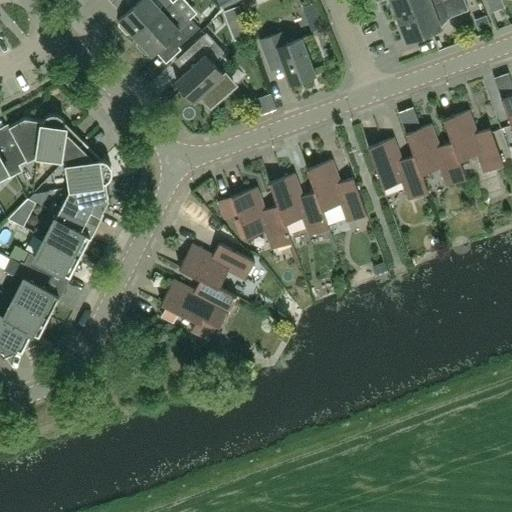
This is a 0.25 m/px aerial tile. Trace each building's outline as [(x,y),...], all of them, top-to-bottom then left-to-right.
[(132,33),(135,36),(172,3),(169,0),(136,0),(138,1),(119,18),(120,20),(119,25),(127,33),(132,33)] [(390,0),(398,20),(433,6),(447,0),(390,0)] [(433,6),(398,20),(406,41),(442,27),(442,26),(451,17),(468,10),(464,0),(447,0),(433,6)] [(145,53),(150,52),(152,55),(171,37),(179,46),(199,27),(191,18),(189,20),(172,3),(135,36),(139,40),(138,45),(145,53)] [(239,3),(224,9),(230,24),(245,18),(239,3)] [(185,73),(177,81),(194,100),(201,93),(213,106),(235,86),(223,73),(213,62),(225,51),(207,32),(190,47),(201,59),(185,73)] [(269,62),(281,58),(290,83),(314,74),(301,38),(285,44),(281,32),(261,40),(269,62)] [(511,93),(501,97),(511,126),(511,93)] [(459,160),(460,160),(477,153),(484,171),(504,164),(490,127),(477,132),(469,109),(443,119),(452,141),(459,160)] [(57,113),(53,113),(49,114),(45,116),(43,119),(38,154),(60,157),(64,161),(84,141),(65,122),(64,119),(61,115),(57,113)] [(38,154),(43,119),(25,117),(9,125),(18,142),(8,148),(18,165),(38,154)] [(452,141),(439,146),(431,123),(406,132),(414,155),(415,155),(421,174),(422,173),(440,167),(446,185),(466,178),(460,160),(459,160),(452,141)] [(394,137),(368,146),(383,188),(402,181),(409,199),(429,192),(422,173),(421,174),(415,155),(414,155),(402,159),(394,137)] [(71,187),(106,181),(106,182),(109,179),(111,175),(112,171),(112,167),(109,163),(106,160),(103,159),(84,141),(64,161),(67,165),(71,187)] [(0,174),(7,171),(9,175),(20,169),(18,165),(8,148),(0,151),(0,174)] [(367,214),(354,177),(340,181),(332,159),(307,168),(315,191),(316,190),(322,210),(323,209),(341,203),(347,221),(367,214)] [(285,223),(303,217),(310,235),(330,227),(323,209),(322,210),(316,190),(315,191),(303,195),(295,173),(269,182),(277,204),(278,204),(285,223)] [(109,200),(106,182),(106,181),(71,187),(60,207),(60,208),(78,217),(83,207),(100,216),(109,200)] [(278,204),(277,204),(265,209),(257,186),(232,195),(247,237),(266,230),(272,248),(292,241),(285,223),(278,204)] [(55,218),(45,237),(80,255),(90,236),(73,227),(78,217),(60,208),(60,207),(56,205),(51,216),(55,218)] [(31,255),(25,265),(47,276),(52,266),(69,275),(80,255),(45,237),(35,257),(31,255)] [(180,267),(201,278),(219,287),(220,287),(228,270),(245,279),(255,260),(220,242),(213,254),(192,243),(180,267)] [(49,315),(59,295),(42,287),(47,276),(25,265),(22,263),(7,293),(49,315)] [(201,278),(195,290),(174,279),(161,303),(197,321),(192,330),(209,339),(216,325),(219,326),(226,314),(228,314),(237,296),(220,287),(219,287),(201,278)] [(0,314),(39,334),(49,315),(7,293),(0,306),(0,314)] [(167,307),(163,316),(173,321),(178,312),(167,307)] [(39,334),(0,314),(0,351),(4,357),(5,357),(4,355),(19,349),(22,350),(23,347),(34,343),(39,334)]
